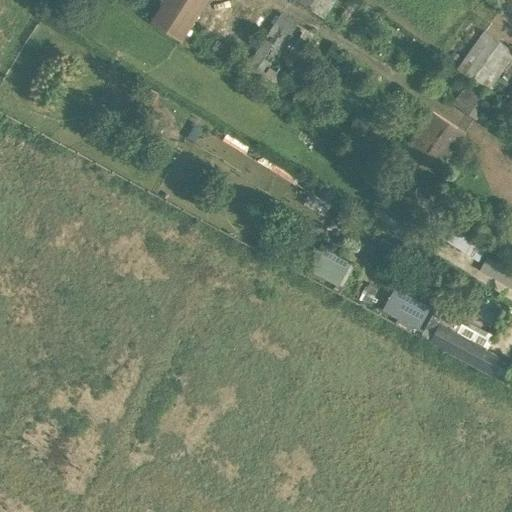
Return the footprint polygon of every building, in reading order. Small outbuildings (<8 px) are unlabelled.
[(185,42),(208,0),(164,0),(152,24),(185,42)] [(335,0),(293,0),(322,19),(335,0)] [(281,14),(241,76),(272,97),(313,35),(281,14)] [(487,94),(488,93),(511,58),(511,51),(484,32),(456,72),(468,81),(487,94)] [(493,96),(488,93),(487,94),(468,81),(451,105),(475,122),(493,96)] [(430,114),(387,177),(424,203),(468,139),(430,114)] [(454,226),(444,241),(460,251),(470,235),(454,226)] [(342,287),(353,267),(323,250),(311,272),(338,287),(339,285),(342,287)] [(511,291),(511,290),(511,273),(486,259),(479,272),(511,291)] [(394,289),(382,311),(419,331),(431,309),(394,289)] [(432,346),(493,379),(503,362),(456,337),(461,328),(436,315),(427,333),(436,338),(432,346)]
